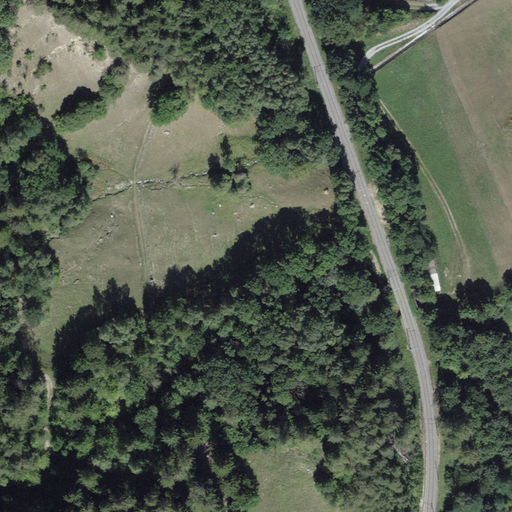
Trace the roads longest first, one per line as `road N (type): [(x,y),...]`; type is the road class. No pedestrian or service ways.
road 1 (track): [(148,129),(132,183),(148,313),(121,406),(126,420),(148,432),(202,448),(224,511)]
road 2 (track): [(458,0),(360,64),(365,89),(451,226),(451,286),(429,302)]
road 3 (primary): [(511,271),(413,0)]
road 4 (track): [(125,511),(87,421),(0,331)]
